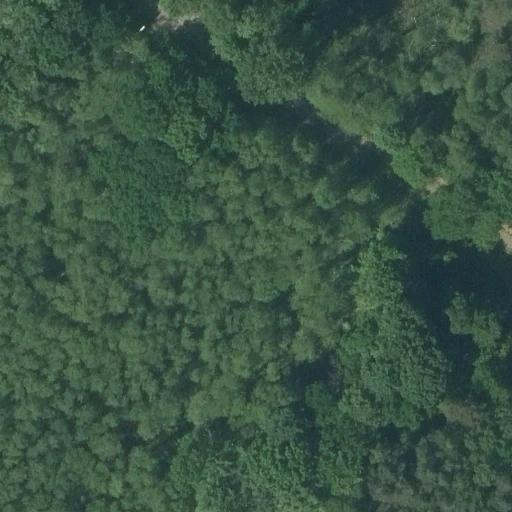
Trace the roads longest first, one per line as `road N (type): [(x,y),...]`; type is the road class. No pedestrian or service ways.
road 1 (track): [(302,511),(340,453),(485,312),(504,266)]
road 2 (track): [(147,0),(295,109)]
